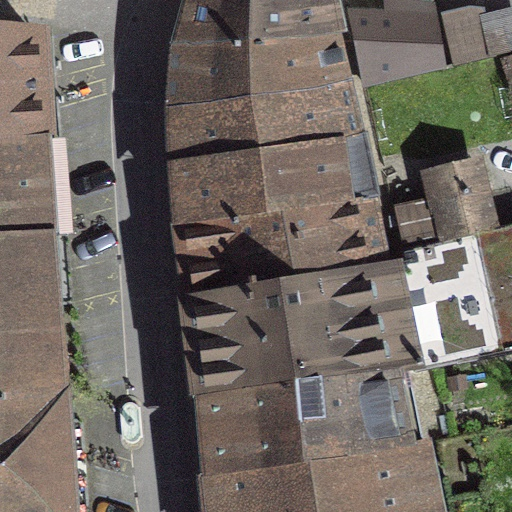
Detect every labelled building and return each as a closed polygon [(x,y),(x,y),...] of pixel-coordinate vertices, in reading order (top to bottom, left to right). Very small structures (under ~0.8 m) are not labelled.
[(197,0),(182,48),(331,37),(324,0),(197,0)] [(351,10),(367,85),(444,69),(437,22),(436,12),(351,10)] [(511,10),(478,16),(485,57),(511,51),(511,10)] [(478,16),(437,22),(444,69),(485,57),(478,16)] [(0,139),(43,134),(40,83),(37,32),(0,30),(0,139)] [(180,101),(178,113),(340,81),(334,53),(331,37),(182,48),(180,101)] [(511,55),(503,58),(511,82),(511,81),(511,55)] [(181,138),(185,222),(364,198),(352,138),(340,81),(178,113),(181,138)] [(0,239),(51,236),(50,209),(43,134),(0,139),(0,239)] [(393,209),(404,251),(490,230),(476,164),(435,174),(440,198),(393,209)] [(189,239),(194,297),(376,269),(367,211),(364,198),(185,222),(189,239)] [(399,292),(419,371),(511,352),(511,224),(490,230),(404,251),(409,276),(396,279),(399,292)] [(0,511),(65,511),(63,459),(61,420),(56,321),(51,236),(0,239),(0,511)] [(201,339),(206,391),(388,372),(370,294),(369,283),(378,281),(376,269),(194,297),(201,339)] [(213,452),(215,471),(403,444),(393,398),(388,372),(206,391),(213,452)] [(218,497),(219,511),(416,511),(406,458),(403,444),(215,471),(218,497)]
